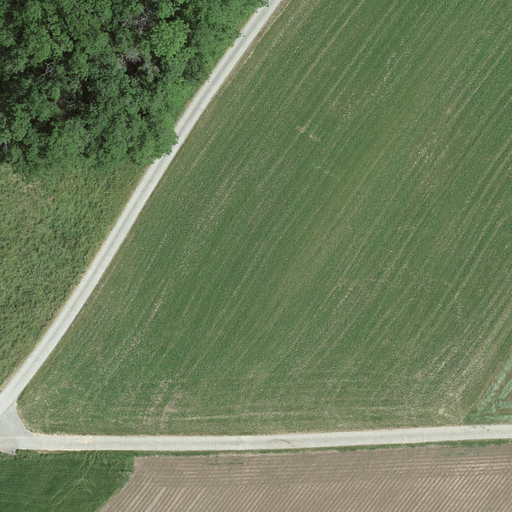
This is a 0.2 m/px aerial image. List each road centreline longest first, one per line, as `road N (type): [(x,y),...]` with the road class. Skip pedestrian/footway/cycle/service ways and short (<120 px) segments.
road 1 (track): [(2,442),(13,393),(277,0)]
road 2 (track): [(0,442),(511,435)]
